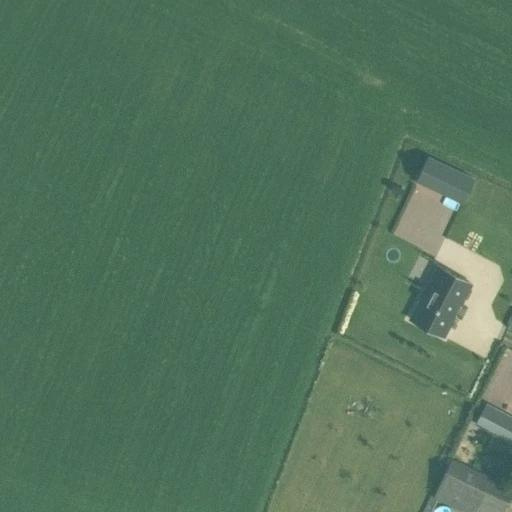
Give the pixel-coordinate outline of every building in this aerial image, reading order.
[(462,202),(474,178),(428,157),(417,181),(462,202)] [(447,342),(476,292),(442,272),(413,326),(447,342)] [(475,426),(511,445),(511,415),(487,402),(475,426)] [(450,411),(447,431),(456,433),(460,413),(450,411)] [(463,511),(503,511),(511,493),(511,487),(451,459),(433,498),(463,511)]
